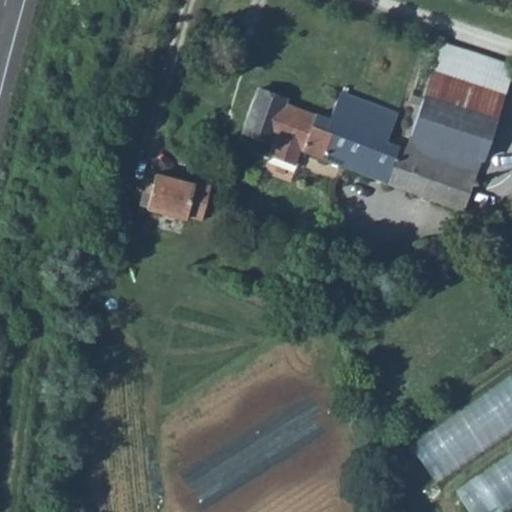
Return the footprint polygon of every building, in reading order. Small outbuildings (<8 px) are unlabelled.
[(389,87),(403,48),(382,41),(368,79),(389,87)] [(440,43),(405,146),(475,172),(511,69),(440,43)] [(475,172),(405,146),(387,139),(398,111),(340,89),(330,117),(285,99),(286,96),(258,85),(242,129),(269,139),(271,135),(279,139),(272,156),(296,165),(303,147),(463,209),(475,172)] [(195,181),(155,172),(147,206),(187,215),(187,214),(202,217),(210,183),(195,179),(195,181)] [(429,483),(511,429),(511,375),(405,446),(429,483)] [(473,511),(500,511),(511,504),(511,450),(457,488),(473,511)]
